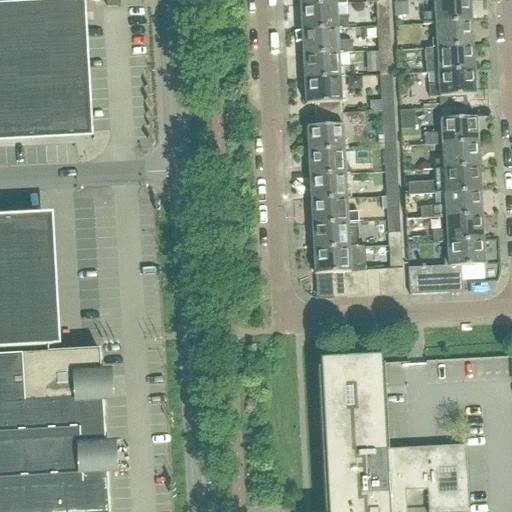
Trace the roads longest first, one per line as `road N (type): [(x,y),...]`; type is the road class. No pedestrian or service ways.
road 1 (tertiary): [(202,511),(173,0)]
road 2 (residential): [(280,322),(263,0)]
road 3 (residential): [(280,322),(511,310)]
road 4 (residential): [(511,202),(501,0)]
